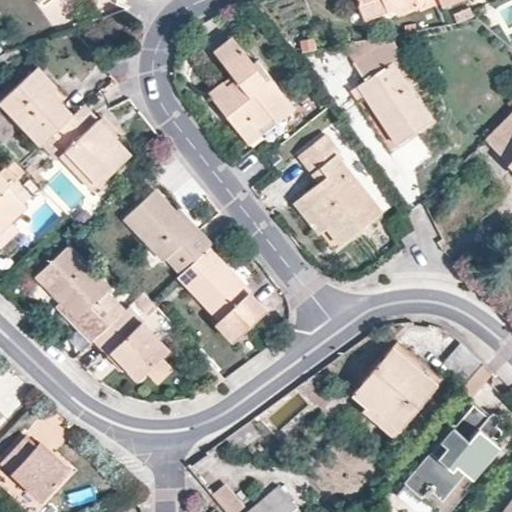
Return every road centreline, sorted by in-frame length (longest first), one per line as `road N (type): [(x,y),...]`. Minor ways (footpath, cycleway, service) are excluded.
road 1 (residential): [(340,329),(163,100),(155,49),(167,23),(203,0)]
road 2 (residential): [(0,328),(77,401),(134,430),(168,431)]
road 3 (residential): [(168,431),(213,419),(340,329)]
road 4 (residential): [(340,329),(383,304),(433,299),(485,321),(511,346)]
